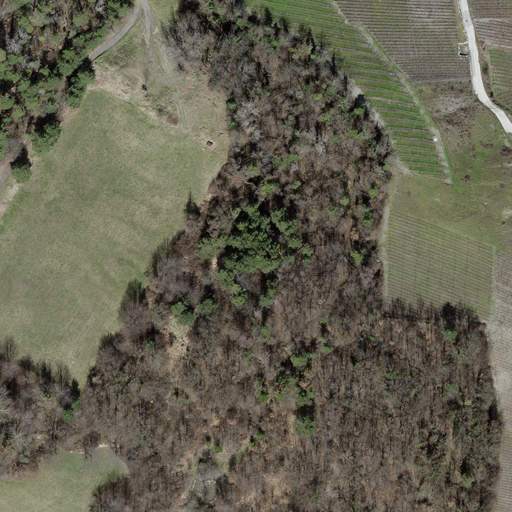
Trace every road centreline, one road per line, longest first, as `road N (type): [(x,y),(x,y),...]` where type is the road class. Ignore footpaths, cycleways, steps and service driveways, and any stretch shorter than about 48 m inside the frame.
road 1 (track): [(132,0),(129,15),(75,65),(0,166)]
road 2 (unclassified): [(462,0),(479,91),(511,140)]
